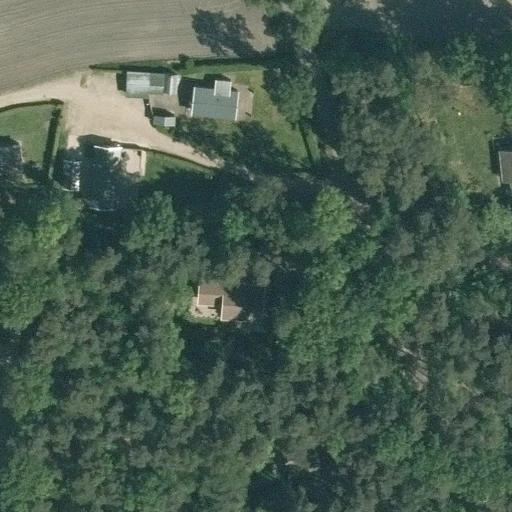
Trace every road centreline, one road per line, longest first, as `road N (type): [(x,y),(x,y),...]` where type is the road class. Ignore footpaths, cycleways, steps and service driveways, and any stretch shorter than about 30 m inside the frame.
road 1 (unclassified): [(475,511),(286,0)]
road 2 (track): [(511,421),(446,429),(281,384),(180,375),(6,386)]
